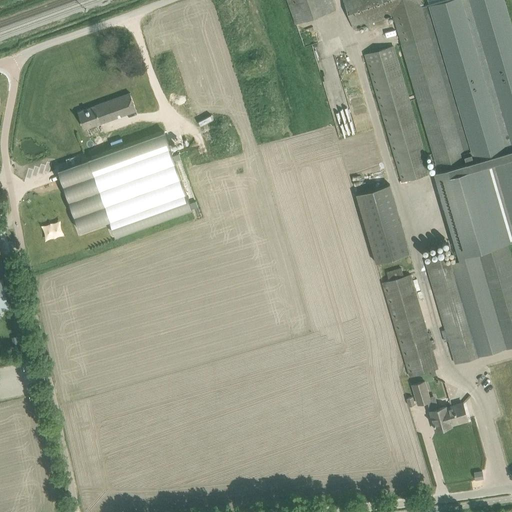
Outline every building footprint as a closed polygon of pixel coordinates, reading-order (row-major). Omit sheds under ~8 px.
[(287,0),(296,24),(336,10),(332,0),(287,0)] [(448,340),(455,363),(511,346),(511,41),(500,0),(441,0),(426,4),(471,161),(466,163),(421,5),(431,1),(430,0),(345,0),(356,28),(370,23),(397,15),(405,43),(402,44),(438,171),(434,172),(460,259),(446,263),(444,255),(425,261),(447,334),(443,336),(445,341),(448,340)] [(366,54),(402,182),(430,173),(395,46),(366,54)] [(84,128),(93,125),(136,110),(130,93),(95,105),(95,106),(78,112),(84,128)] [(154,135),(51,172),(73,233),(101,223),(106,238),(182,212),(154,135)] [(409,253),(390,184),(356,194),(375,262),(409,253)] [(382,283),(407,366),(410,376),(430,370),(432,376),(437,375),(435,368),(438,368),(435,358),(432,349),(436,348),(434,339),(433,339),(430,340),(411,274),(405,276),(402,267),(387,272),(389,280),(382,283)] [(3,277),(0,277),(0,310),(10,308),(3,277)] [(424,381),(412,384),(418,404),(430,401),(424,381)] [(452,425),(451,424),(467,419),(462,402),(451,405),(451,406),(446,408),(446,406),(430,411),(436,430),(452,425)]
